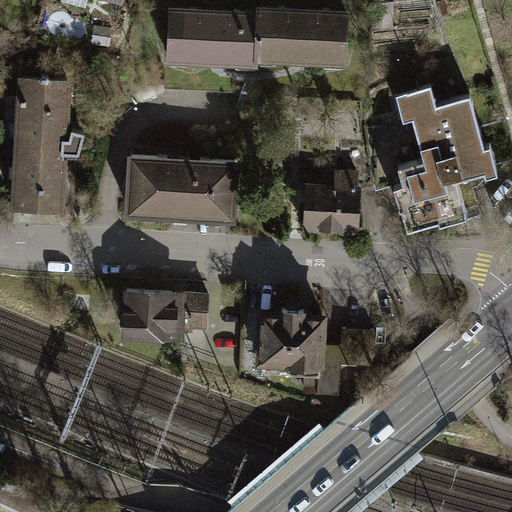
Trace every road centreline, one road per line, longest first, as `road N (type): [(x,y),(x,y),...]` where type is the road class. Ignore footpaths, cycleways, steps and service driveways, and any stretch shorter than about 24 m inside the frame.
road 1 (residential): [(0,240),(358,266),(461,264),(511,290)]
road 2 (primary): [(290,511),(511,319)]
